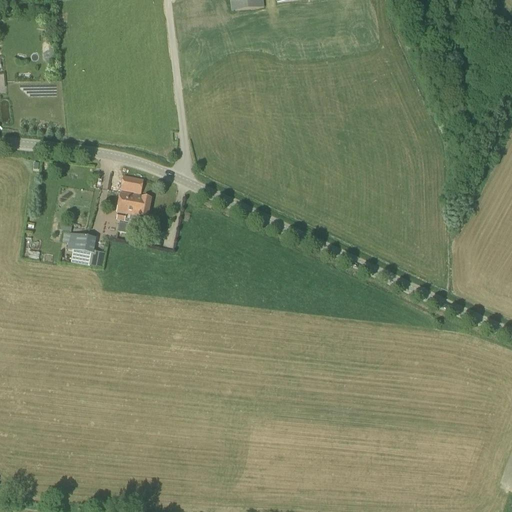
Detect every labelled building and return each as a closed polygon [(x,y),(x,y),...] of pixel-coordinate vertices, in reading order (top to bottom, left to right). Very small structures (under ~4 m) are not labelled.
[(263,0),(229,0),(231,12),(264,8),(263,0)] [(140,196),(143,182),(124,178),(121,192),(140,196)] [(148,219),(152,200),(139,197),(121,193),(116,213),(118,214),(116,221),(128,224),(129,222),(138,224),(139,218),(148,219)] [(126,235),(128,225),(119,223),(117,233),(126,235)] [(59,224),(57,231),(71,234),(72,226),(59,224)] [(93,256),(96,240),(69,235),(66,251),(93,256)]
